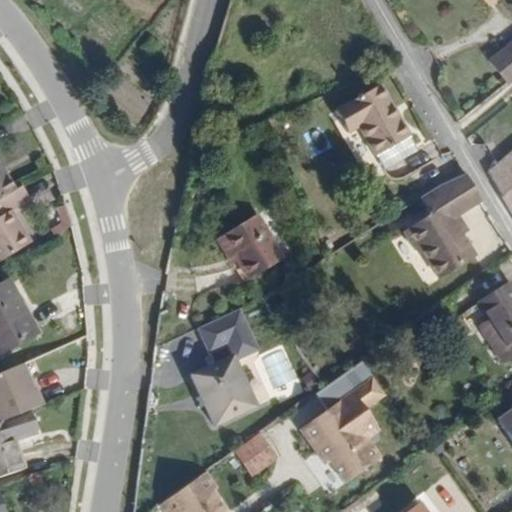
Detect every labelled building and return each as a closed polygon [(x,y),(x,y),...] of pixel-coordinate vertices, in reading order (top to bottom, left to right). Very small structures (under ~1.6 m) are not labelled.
[(511,0),(487,0),(494,8),(496,6),(510,24),(511,22),(511,0)] [(491,65),(507,87),(511,82),(511,61),(506,53),(491,65)] [(384,91),(380,93),(397,124),(401,121),(384,91)] [(397,124),(380,93),(339,117),(351,138),(362,132),(380,162),(413,143),(401,121),(397,124)] [(477,111),(460,125),(472,145),(491,129),(477,111)] [(413,143),(380,162),(388,175),(420,156),(413,143)] [(503,199),(511,191),(511,159),(490,178),(503,199)] [(0,198),(12,191),(0,173),(0,169),(2,168),(0,164),(0,198)] [(456,223),(483,206),(467,179),(421,208),(430,224),(404,241),(415,259),(421,256),(440,285),(476,262),(463,241),(466,238),(456,223)] [(24,199),(17,188),(12,191),(0,198),(0,211),(1,213),(5,211),(24,199)] [(511,214),(511,191),(503,199),(511,214)] [(0,253),(24,240),(5,211),(1,213),(0,211),(0,253)] [(260,228),(227,247),(241,271),(252,290),(284,271),(260,228)] [(241,271),(227,247),(223,249),(237,274),(241,271)] [(9,285),(0,289),(0,354),(36,334),(9,285)] [(511,318),(509,321),(496,302),(468,321),(479,338),(470,345),(492,377),(511,363),(511,318)] [(253,343),(243,317),(201,336),(216,373),(192,384),(215,433),(254,414),(234,372),(254,363),(247,345),(253,343)] [(260,360),(253,343),(247,345),(254,363),(260,360)] [(20,367),(0,375),(0,425),(34,411),(42,407),(36,392),(31,394),(20,367)] [(363,368),(315,403),(327,419),(300,438),(325,473),(330,470),(346,492),(381,466),(367,448),(380,438),(364,417),(387,401),(363,368)] [(0,481),(26,474),(20,455),(37,449),(34,439),(17,444),(15,438),(39,430),(34,411),(0,425),(0,481)] [(511,415),(497,425),(511,445),(511,415)] [(268,453),(260,440),(236,457),(251,480),(267,470),(260,458),(268,453)] [(276,465),(268,453),(260,458),(267,470),(276,465)] [(205,478),(161,510),(162,511),(223,511),(214,498),(217,496),(205,478)] [(430,511),(422,500),(405,511),(430,511)]
